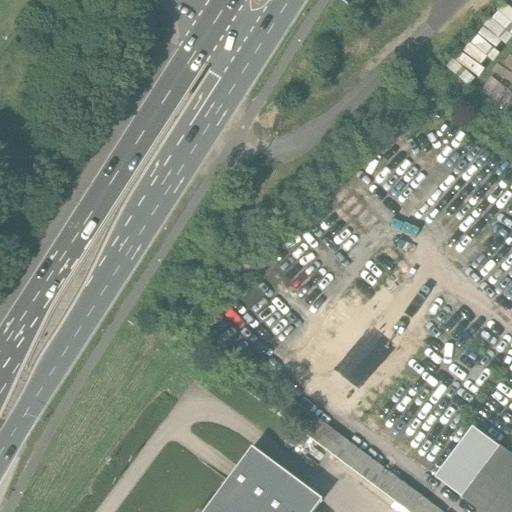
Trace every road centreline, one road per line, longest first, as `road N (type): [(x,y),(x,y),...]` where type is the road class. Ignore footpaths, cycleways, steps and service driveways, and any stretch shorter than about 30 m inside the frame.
road 1 (primary): [(0,453),(258,46)]
road 2 (primary): [(215,18),(0,357)]
